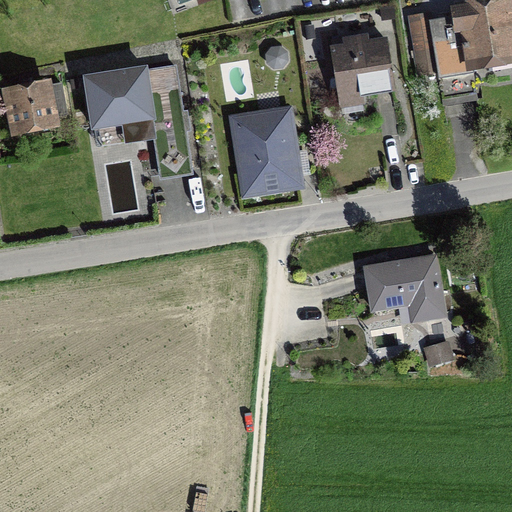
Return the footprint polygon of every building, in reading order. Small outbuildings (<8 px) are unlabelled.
[(470,74),(511,66),(511,46),(505,5),(453,13),(455,24),(429,28),(427,17),(409,20),(417,74),(438,71),(443,99),(474,94),(470,74)] [(341,96),(397,89),(390,36),(334,44),(341,96)] [(262,62),(264,65),(267,69),(272,71),(277,71),(282,69),(286,65),(287,60),(287,55),(284,50),(280,47),(274,46),(269,48),(266,50),(263,53),(262,57),(262,62)] [(173,74),(89,87),(97,135),(146,127),(156,185),(190,179),(173,74)] [(49,88),(7,96),(14,138),(56,131),(49,88)] [(297,184),(286,114),(232,123),(244,192),(297,184)] [(437,260),(367,272),(373,312),(418,305),(420,320),(446,316),(437,260)] [(445,340),(423,347),(429,365),(451,358),(445,340)]
